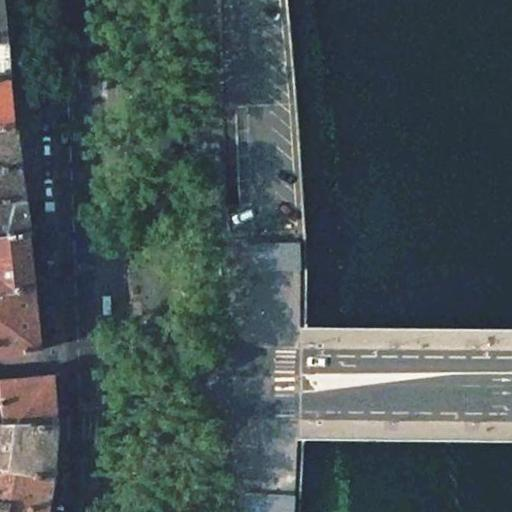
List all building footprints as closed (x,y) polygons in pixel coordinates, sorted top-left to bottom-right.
[(0,129),(9,129),(7,97),(5,79),(0,78),(0,129)] [(10,130),(9,129),(0,129),(0,168),(19,171),(13,130),(10,130)] [(0,238),(25,235),(25,236),(27,235),(17,172),(19,172),(19,171),(0,168),(0,238)] [(0,293),(30,290),(25,236),(25,235),(0,238),(0,293)] [(297,243),(247,244),(248,272),(298,271),(297,243)] [(0,356),(37,351),(30,290),(0,293),(0,356)] [(194,351),(175,351),(175,414),(195,414),(194,351)] [(0,423),(52,426),(49,378),(34,379),(0,381),(0,423)] [(126,428),(138,428),(139,414),(127,414),(126,428)] [(0,471),(49,481),(51,453),(52,426),(0,423),(0,471)] [(0,511),(43,511),(49,481),(0,471),(0,511)] [(286,511),(288,495),(240,492),(237,511),(286,511)]
